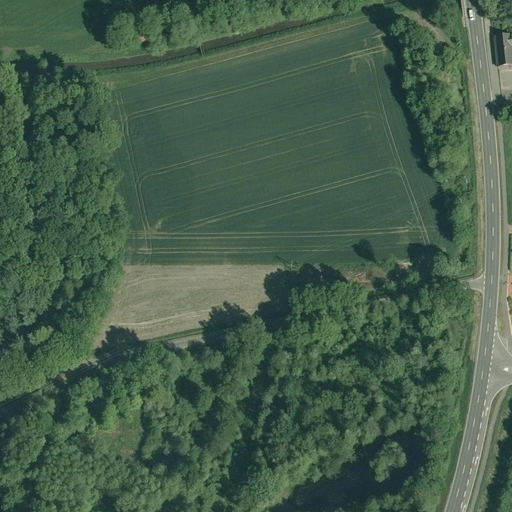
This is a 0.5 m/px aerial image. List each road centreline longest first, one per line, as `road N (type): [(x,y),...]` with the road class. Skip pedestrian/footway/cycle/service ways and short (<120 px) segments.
road 1 (unclassified): [(489,282),(46,373),(0,396)]
road 2 (primary): [(489,282),(491,200),(473,0)]
road 3 (primary): [(454,511),(483,367)]
road 4 (track): [(221,335),(256,474)]
